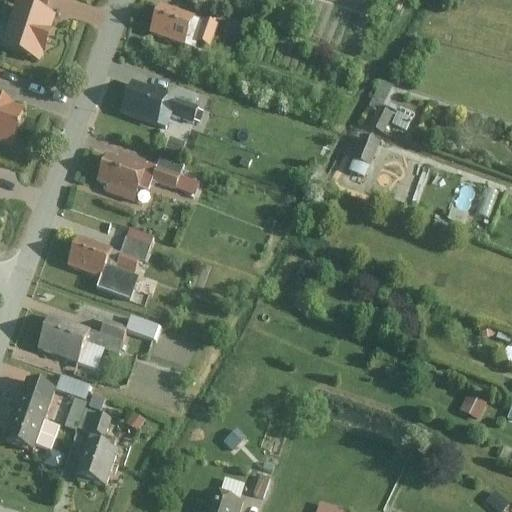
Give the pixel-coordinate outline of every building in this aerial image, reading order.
[(53,0),(10,0),(10,2),(49,14),(53,0)] [(223,26),(166,8),(156,38),(195,51),(199,37),(218,43),(223,26)] [(50,65),(60,27),(22,17),(12,54),(50,65)] [(176,100),(140,88),(131,115),(167,126),(176,100)] [(208,98),(179,88),(176,100),(167,126),(197,135),(208,98)] [(378,106),(370,127),(389,135),(398,113),(378,106)] [(33,116),(0,107),(0,146),(22,153),(33,116)] [(186,156),(189,143),(172,140),(170,153),(186,156)] [(360,141),(352,162),(371,170),(380,148),(360,141)] [(141,207),(155,164),(128,155),(126,162),(111,157),(101,188),(116,193),(115,198),(141,207)] [(182,165),(168,161),(160,186),(198,198),(203,182),(179,175),(182,165)] [(157,242),(136,236),(129,261),(150,267),(157,242)] [(123,255),(81,241),(71,271),(104,283),(101,293),(143,307),(150,286),(117,274),(123,255)] [(162,333),(128,321),(124,332),(106,325),(100,341),(124,350),(130,334),(158,345),(162,333)] [(98,336),(56,322),(45,356),(87,369),(98,336)] [(511,345),(501,353),(511,370),(511,369),(511,345)] [(99,390),(75,383),(70,399),(80,403),(77,412),(90,416),(99,390)] [(69,397),(31,385),(12,446),(50,457),(69,397)] [(116,420),(96,414),(91,434),(110,440),(116,420)] [(110,440),(91,434),(76,482),(114,493),(125,454),(107,449),(110,440)] [(271,482),(260,479),(253,500),(264,503),(271,482)] [(506,511),(511,508),(496,493),(488,501),(498,511),(506,511)] [(240,511),(243,505),(208,495),(204,511),(208,511),(240,511)]
